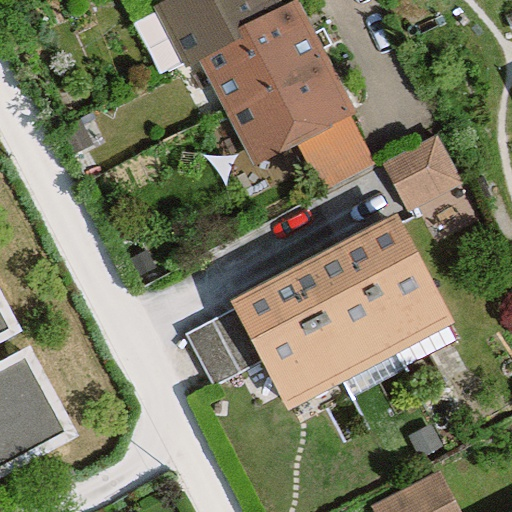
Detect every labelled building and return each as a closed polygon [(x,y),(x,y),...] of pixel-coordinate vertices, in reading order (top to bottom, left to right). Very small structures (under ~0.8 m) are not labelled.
[(208,55),(283,15),(275,0),(181,0),(164,9),(191,63),(208,55)] [(283,15),(208,55),(235,107),(325,60),(298,8),(283,15)] [(191,63),(164,9),(137,22),(164,74),(191,63)] [(351,112),(325,60),(235,107),(262,159),(299,140),(351,112)] [(376,162),(351,112),(299,140),(324,188),(376,162)] [(451,157),(399,185),(413,212),(464,184),(451,157)] [(398,225),(346,252),(391,338),(444,311),(398,225)] [(346,252),(294,279),(340,365),(391,338),(346,252)] [(294,279),(242,307),(270,359),(288,392),(340,365),(294,279)] [(0,473),(74,434),(30,354),(0,370),(0,342),(18,332),(0,298),(0,473)] [(270,359),(242,307),(215,321),(243,374),(270,359)] [(243,374),(215,321),(188,335),(217,388),(243,374)] [(459,511),(442,477),(378,510),(378,511),(459,511)]
